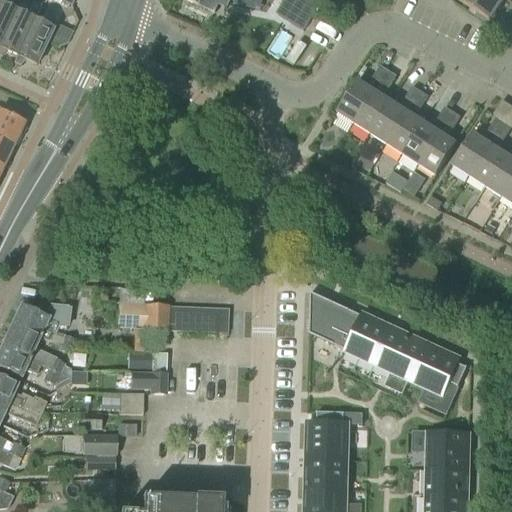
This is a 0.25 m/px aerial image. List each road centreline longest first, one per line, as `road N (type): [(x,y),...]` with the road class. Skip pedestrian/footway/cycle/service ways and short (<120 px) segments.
road 1 (residential): [(255,511),(272,87)]
road 2 (residential): [(497,74),(392,22),(368,27),(310,91),(272,87)]
road 3 (tertiary): [(0,249),(119,19)]
road 4 (residential): [(272,87),(119,19)]
